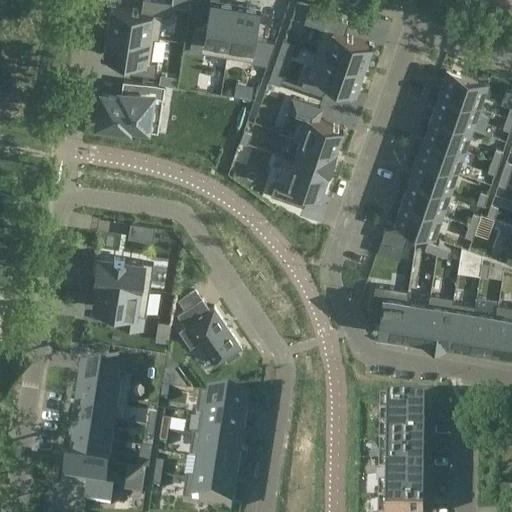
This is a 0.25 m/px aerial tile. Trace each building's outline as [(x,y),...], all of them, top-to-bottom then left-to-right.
[(111,5),(108,30),(159,38),(163,15),(171,16),(172,5),(173,2),(172,2),(161,0),(143,0),(142,10),(111,5)] [(193,28),(189,51),(203,54),(204,52),(227,56),(235,4),(211,0),(210,0),(206,30),(193,28)] [(235,4),(227,56),(251,59),(251,62),(268,64),(276,41),(255,38),(260,8),(235,4)] [(309,8),(304,21),(323,28),(315,51),(365,67),(373,44),(345,34),(349,22),(309,8)] [(108,30),(104,55),(134,59),(132,72),(156,75),(158,63),(151,61),(154,38),(159,39),(159,38),(108,30)] [(305,73),(301,85),(324,93),(328,81),(357,91),(365,67),(315,51),(307,73),(305,73)] [(448,71),(440,93),(480,107),(487,84),(448,71)] [(99,91),(97,106),(101,106),(98,120),(114,123),(114,126),(128,128),(129,122),(146,124),(150,100),(162,102),(165,85),(123,79),(121,94),(99,91)] [(440,93),(432,115),(472,128),(480,107),(440,93)] [(299,112),(292,135),(337,151),(337,150),(336,149),(344,128),(299,112)] [(432,115),(425,136),(465,150),(472,128),(432,115)] [(511,118),(507,117),(503,128),(510,131),(511,125),(511,118)] [(245,130),(241,142),(249,145),(253,133),(245,130)] [(284,155),(284,156),(329,172),(337,151),(292,135),(291,136),(300,139),(294,159),(284,155)] [(425,136),(418,158),(457,172),(465,150),(425,136)] [(495,148),(491,159),(499,162),(503,151),(495,148)] [(276,179),(271,194),(304,205),(309,190),(315,193),(321,194),(328,173),(329,173),(329,172),(284,156),(276,179)] [(418,158),(410,179),(450,193),(457,172),(418,158)] [(491,159),(487,171),(495,174),(499,162),(491,159)] [(511,162),(506,161),(502,172),(509,175),(511,167),(511,162)] [(502,172),(498,184),(506,186),(509,175),(502,172)] [(410,179),(403,201),(442,215),(450,193),(410,179)] [(481,191),(477,203),(484,205),(488,194),(481,191)] [(403,201),(395,223),(434,237),(442,215),(403,201)] [(491,204),(487,215),(494,218),(499,206),(491,204)] [(473,213),(469,224),(476,227),(480,215),(473,213)] [(131,222),(128,237),(153,241),(155,226),(131,222)] [(469,224),(465,236),(472,238),(476,227),(469,224)] [(386,227),(381,239),(404,247),(408,235),(386,227)] [(427,241),(425,249),(436,253),(439,245),(427,241)] [(439,245),(436,253),(448,257),(450,249),(439,245)] [(100,255),(96,279),(98,280),(150,288),(154,263),(100,255)] [(482,262),(480,274),(488,275),(490,263),(482,262)] [(98,280),(94,307),(119,311),(117,325),(142,328),(144,315),(146,315),(150,288),(98,280)] [(375,285),(369,319),(379,320),(377,333),(401,337),(408,290),(375,285)] [(408,290),(401,337),(422,340),(422,341),(423,341),(430,293),(429,293),(428,303),(407,300),(409,290),(408,290)] [(430,293),(423,341),(445,345),(453,297),(430,293)] [(186,307),(178,313),(186,324),(180,329),(191,344),(198,339),(215,363),(225,356),(228,360),(240,352),(237,348),(241,345),(214,305),(210,308),(202,296),(186,307)] [(453,297),(445,345),(446,345),(447,344),(468,347),(475,305),(453,302),(454,297),(453,297)] [(475,305),(468,347),(491,351),(498,304),(497,304),(495,313),(475,310),(476,305),(475,305)] [(511,306),(498,304),(491,351),(511,353),(511,306)] [(156,333),(155,341),(168,343),(170,336),(156,333)] [(82,371),(79,396),(127,403),(131,382),(131,378),(130,378),(132,365),(107,361),(105,374),(82,371)] [(174,374),(166,362),(162,388),(170,389),(173,390),(166,380),(174,374)] [(162,388),(160,400),(168,401),(170,389),(162,388)] [(199,394),(196,417),(200,418),(244,425),(248,402),(199,394)] [(79,396),(75,418),(115,424),(124,425),(127,403),(79,396)] [(379,403),(377,511),(422,511),(423,490),(424,490),(424,478),(423,478),(424,445),(424,433),(424,404),(379,403)] [(149,416),(147,428),(155,429),(157,417),(149,416)] [(75,418),(72,439),(111,445),(115,424),(75,418)] [(200,418),(197,438),(241,444),(244,425),(200,418)] [(162,421),(161,433),(169,434),(170,422),(162,421)] [(511,428),(505,427),(502,435),(511,438),(511,428)] [(147,428),(146,440),(154,441),(155,429),(147,428)] [(161,433),(159,445),(167,446),(169,434),(161,433)] [(193,437),(189,460),(194,461),(238,468),(241,444),(197,438),(193,437)] [(72,439),(69,460),(108,465),(111,445),(72,439)] [(143,459),(141,471),(149,472),(151,460),(143,459)] [(69,460),(65,484),(88,488),(85,501),(110,505),(112,491),(104,490),(108,465),(69,460)] [(194,461),(191,480),(235,487),(238,468),(194,461)] [(156,464),(154,476),(162,477),(164,465),(156,464)] [(154,476),(152,488),(160,489),(162,477),(154,476)] [(186,480),(182,503),(231,510),(235,487),(191,480),(186,480)] [(511,487),(499,486),(499,492),(498,500),(511,501),(511,487)]
